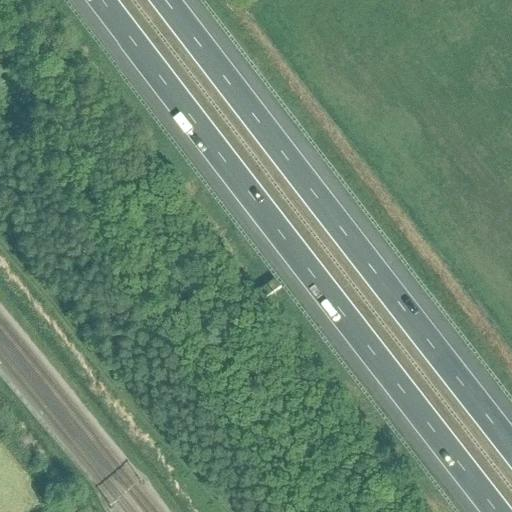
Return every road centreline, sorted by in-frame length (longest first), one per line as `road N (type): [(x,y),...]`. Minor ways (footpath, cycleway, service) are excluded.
road 1 (motorway): [(96,0),(495,511)]
road 2 (motorway): [(511,450),(161,0)]
road 3 (track): [(228,511),(0,242)]
